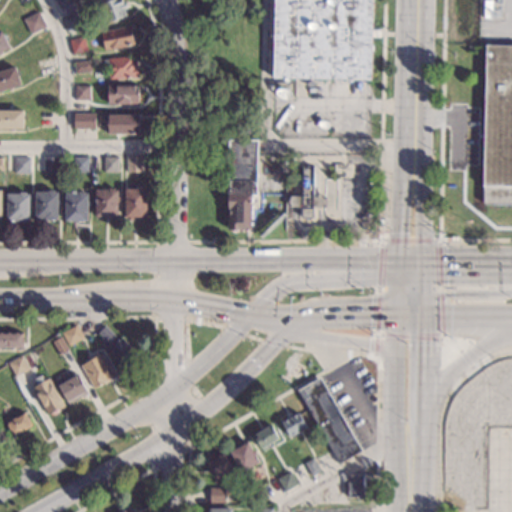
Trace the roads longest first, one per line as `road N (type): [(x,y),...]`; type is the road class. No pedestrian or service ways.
road 1 (primary): [(397,260),(12,260)]
road 2 (residential): [(172,300),(179,103),(164,0)]
road 3 (tertiary): [(171,394),(0,490)]
road 4 (tertiary): [(171,431),(227,390),(293,323)]
road 5 (tertiary): [(31,511),(171,431)]
road 6 (tertiary): [(380,260),(295,278),(247,315)]
road 7 (secondary): [(415,142),(418,0)]
road 8 (secondary): [(415,142),(405,166),(397,260)]
road 9 (secondary): [(423,261),(415,142)]
